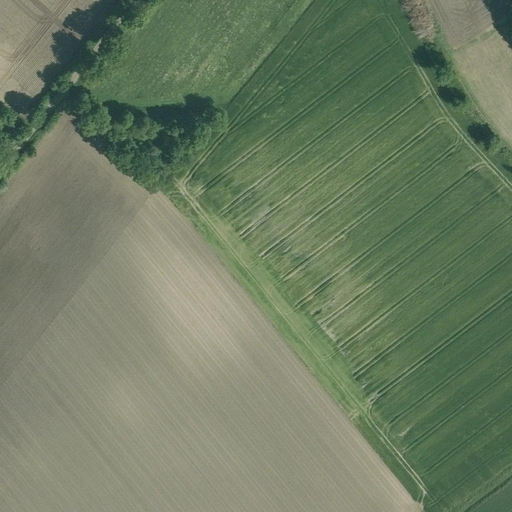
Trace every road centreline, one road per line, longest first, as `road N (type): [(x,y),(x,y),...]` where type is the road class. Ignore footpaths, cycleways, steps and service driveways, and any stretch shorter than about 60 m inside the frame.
road 1 (track): [(436,511),(173,185)]
road 2 (unclassified): [(150,0),(91,96),(60,92),(0,179)]
